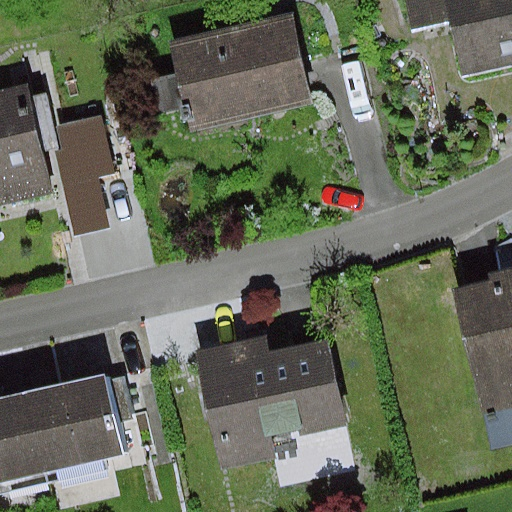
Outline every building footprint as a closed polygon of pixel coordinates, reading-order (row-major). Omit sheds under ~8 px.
[(511,0),(406,0),(412,28),(451,20),(461,68),(511,57),(511,0)] [(293,14),(170,41),(178,74),(153,80),(161,114),(187,108),(191,128),(312,101),(293,14)] [(27,88),(0,94),(0,205),(52,194),(27,88)] [(100,118),(58,128),(63,150),(55,152),(75,236),(109,228),(96,177),(114,173),(100,118)] [(492,285),(455,293),(484,416),(511,409),(511,270),(490,276),(492,285)] [(263,339),(195,352),(219,472),(275,461),(271,438),(345,423),(329,344),(267,357),(263,339)] [(104,377),(32,393),(50,473),(122,456),(114,421),(133,417),(125,382),(106,386),(104,377)] [(0,484),(50,473),(32,393),(0,400),(0,484)]
